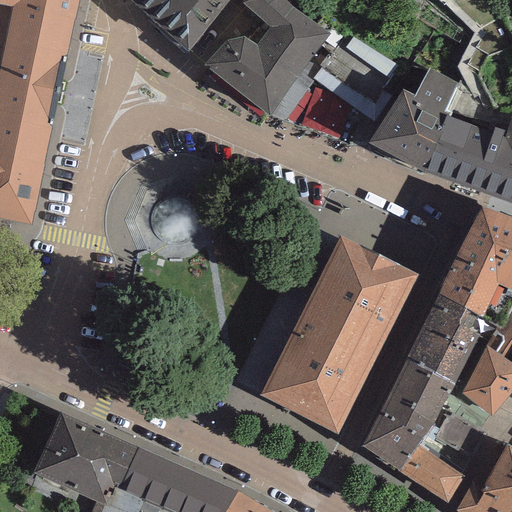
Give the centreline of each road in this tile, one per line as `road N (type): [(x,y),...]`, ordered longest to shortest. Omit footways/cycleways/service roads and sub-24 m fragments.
road 1 (residential): [(94,166),(140,117),(211,118),(464,216),(321,496)]
road 2 (residential): [(17,353),(321,496)]
road 3 (residential): [(17,353),(63,282),(94,166)]
road 4 (residential): [(94,166),(119,55),(122,20),(111,0)]
